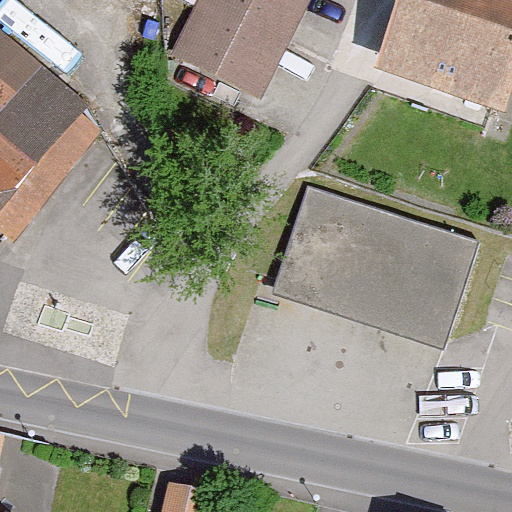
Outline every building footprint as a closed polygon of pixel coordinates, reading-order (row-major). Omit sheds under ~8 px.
[(312,0),(202,0),(173,61),(261,104),(312,0)] [(511,75),(511,0),(398,0),(371,75),(496,120),(511,75)] [(0,214),(84,107),(0,36),(0,214)] [(481,251),(307,193),(272,296),(446,354),(481,251)] [(208,511),(211,502),(166,491),(161,511),(208,511)]
